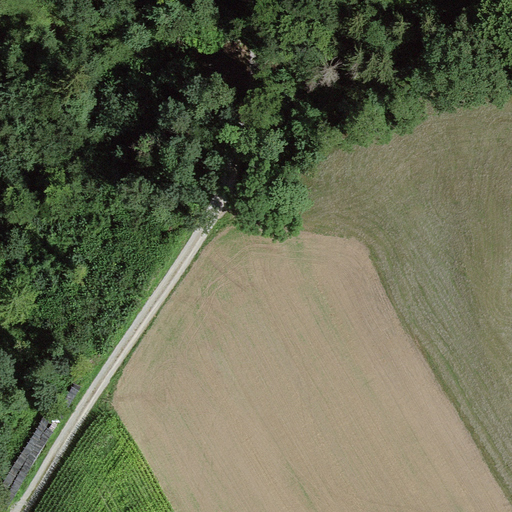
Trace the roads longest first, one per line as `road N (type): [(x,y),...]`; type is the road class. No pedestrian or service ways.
road 1 (track): [(245,0),(253,143),(231,205),(136,328),(19,511)]
road 2 (track): [(231,205),(351,112),(386,95),(479,89),(511,74)]
